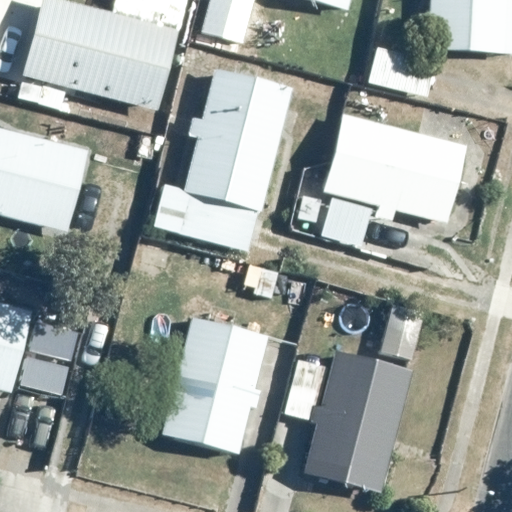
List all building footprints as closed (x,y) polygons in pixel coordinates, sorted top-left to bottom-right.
[(247,0),(203,0),(195,36),(236,46),(247,0)] [(280,0),(341,14),(344,0),(280,0)] [(423,0),(421,54),(506,57),(508,0),(423,0)] [(427,60),(368,49),(361,87),(420,99),(427,60)] [(281,93),(204,75),(176,190),(161,187),(150,233),(243,255),(281,93)] [(354,250),(362,220),(384,225),(387,214),(436,227),(456,149),(341,119),(321,197),(310,238),(354,250)] [(0,219),(59,234),(79,153),(0,133),(0,219)] [(419,305),(388,297),(371,354),(402,363),(419,305)] [(24,311),(0,305),(0,395),(4,396),(24,311)] [(254,393),(247,392),(260,335),(184,318),(156,442),(232,459),(243,410),(250,412),(254,393)] [(371,496),(401,376),(364,366),(294,348),(277,418),(311,426),(298,477),(371,496)]
